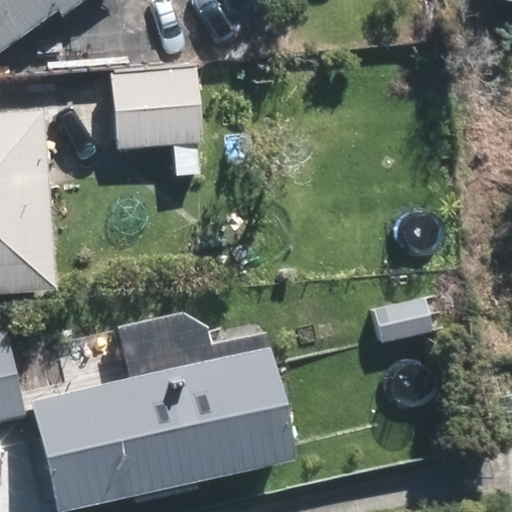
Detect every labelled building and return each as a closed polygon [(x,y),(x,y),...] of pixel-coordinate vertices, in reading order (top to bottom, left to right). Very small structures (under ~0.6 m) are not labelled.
[(0,0),(0,35),(49,0),(0,0)] [(168,0),(119,0),(145,68),(188,53),(168,0)] [(184,67),(112,73),(118,145),(190,139),(184,67)] [(25,115),(0,117),(0,277),(38,274),(25,115)] [(250,348),(31,397),(55,502),(274,453),(250,348)] [(0,367),(0,412),(10,410),(0,367)]
